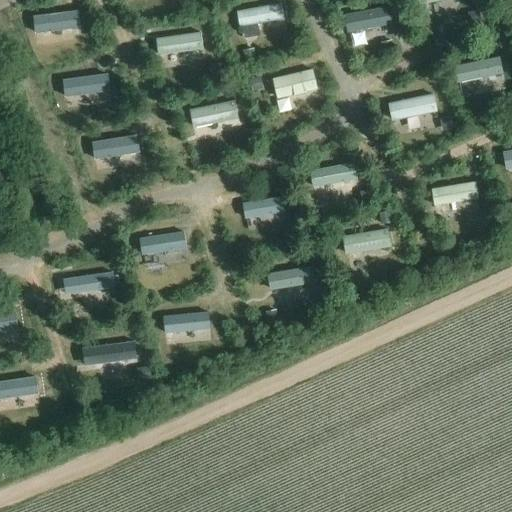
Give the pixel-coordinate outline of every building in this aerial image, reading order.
[(281,2),(237,11),(239,25),(284,17),(281,2)] [(389,6),(343,14),(347,33),(392,24),(389,6)] [(78,10),(32,16),(34,32),(80,27),(78,10)] [(479,10),(467,12),(469,24),(482,22),(479,10)] [(201,31),(156,38),(158,55),(203,48),(201,31)] [(394,39),(380,40),(380,52),(394,52),(394,39)] [(255,49),(242,51),(244,62),(257,59),(255,49)] [(503,73),(500,56),(454,65),(457,82),(503,73)] [(222,63),(209,64),(210,76),(223,75),(222,63)] [(313,68),(272,79),(278,99),(318,89),(313,68)] [(109,89),(107,73),(62,80),(65,96),(109,89)] [(260,76),(248,80),(252,92),(264,88),(260,76)] [(434,93),(388,103),(392,120),(437,110),(434,93)] [(235,100),(189,109),(193,127),(239,117),(235,100)] [(452,115),(439,118),(442,132),(455,129),(452,115)] [(255,129),(242,130),(243,140),(256,138),(255,129)] [(136,134),(91,142),(94,158),(139,151),(136,134)] [(511,149),(503,151),(506,169),(511,168),(511,149)] [(357,179),(354,162),(310,169),(313,187),(357,179)] [(476,181),(432,188),(434,205),(478,198),(476,181)] [(371,189),(360,191),(362,202),(373,200),(371,189)] [(282,196),(242,203),(245,218),(285,212),(282,196)] [(493,207),(479,209),(481,223),(494,221),(493,207)] [(391,211),(379,213),(380,224),(392,222),(391,211)] [(299,222),(287,225),(289,235),(302,232),(299,222)] [(388,228),(342,236),(345,253),(391,246),(388,228)] [(184,231),(139,238),(141,254),(187,247),(184,231)] [(314,266),(267,273),(269,290),(317,283),(314,266)] [(114,287),(112,272),(62,279),(65,294),(114,287)] [(277,310),(265,312),(267,323),(279,321),(277,310)] [(0,330),(17,328),(15,311),(0,312),(0,330)] [(209,311),(162,316),(164,333),(211,328),(209,311)] [(134,340),(81,348),(84,366),(137,359),(134,340)] [(150,366),(136,368),(137,380),(152,378),(150,366)] [(0,398),(37,393),(35,375),(0,380),(0,398)]
